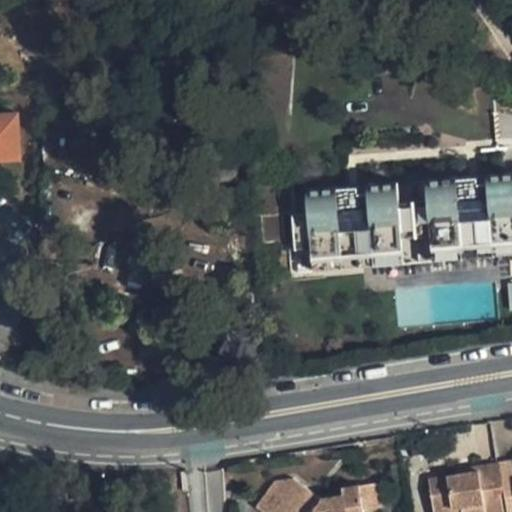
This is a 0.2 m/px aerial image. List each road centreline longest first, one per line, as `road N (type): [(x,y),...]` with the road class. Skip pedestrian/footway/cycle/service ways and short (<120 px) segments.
road 1 (unclassified): [(189,432),(511,376)]
road 2 (unclassified): [(0,417),(58,430),(189,432)]
